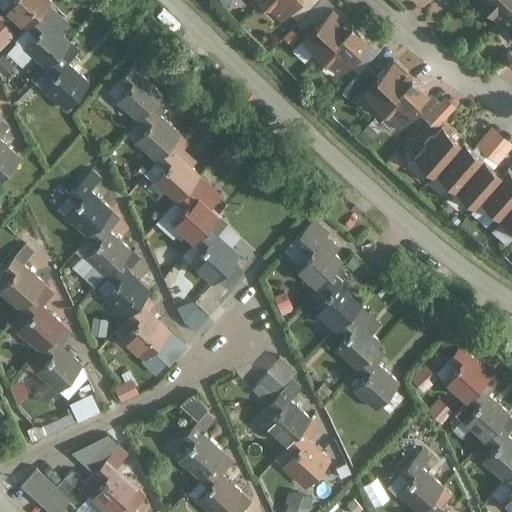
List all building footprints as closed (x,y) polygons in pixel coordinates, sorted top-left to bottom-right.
[(15,0),(6,11),(28,30),(48,6),(53,0),(52,0),(15,0)] [(268,0),(266,3),(284,20),(303,0),(268,0)] [(511,0),(474,0),(498,22),(511,7),(511,0)] [(50,71),(73,44),(51,25),(59,16),(48,6),(28,30),(37,38),(26,51),(50,71)] [(354,25),(335,7),(304,40),(322,58),(354,25)] [(511,7),(498,22),(511,36),(511,7)] [(0,15),(0,49),(1,50),(18,34),(0,15)] [(372,42),(354,25),(322,58),(341,75),(372,42)] [(67,108),(90,81),(71,64),(81,51),(73,44),(50,71),(56,76),(44,89),(67,108)] [(142,120),(163,95),(142,77),(153,64),(144,56),(122,82),(129,87),(118,99),(142,120)] [(416,78),(395,59),(364,93),(385,112),(416,78)] [(434,95),(416,78),(385,112),(404,128),(419,112),(434,95)] [(163,162),(183,138),(160,118),(173,104),(163,95),(142,120),(150,127),(138,141),(163,162)] [(427,119),(443,102),(434,95),(419,112),(427,119)] [(438,129),(459,108),(448,97),(443,102),(427,119),(438,129)] [(0,184),(23,158),(1,139),(11,127),(3,120),(0,122),(0,184)] [(438,177),(440,175),(465,145),(446,128),(418,160),(438,177)] [(511,149),(511,144),(493,129),(480,146),(501,163),(511,149)] [(180,203),(202,176),(193,168),(198,162),(186,151),(191,145),(183,138),(163,162),(170,169),(157,183),(180,203)] [(486,161),(467,144),(465,145),(440,175),(459,192),(486,161)] [(505,178),(486,161),(459,192),(478,209),(484,202),(505,178)] [(511,171),(505,178),(484,202),(504,219),(511,210),(511,171)] [(90,240),(113,212),(91,194),(103,180),(93,172),(70,198),(78,205),(66,220),(90,240)] [(210,183),(202,176),(180,203),(189,210),(175,226),(198,246),(222,218),(198,197),(210,183)] [(111,281),(134,254),(109,234),(121,219),(113,212),(90,240),(98,246),(86,260),(111,281)] [(215,280),(238,254),(218,237),(230,224),(222,218),(198,246),(205,251),(195,263),(215,280)] [(321,291),(341,268),(346,263),(338,256),(343,250),(329,238),(332,235),(315,221),(297,240),(313,256),(297,272),(321,291)] [(0,292),(24,312),(46,286),(23,267),(35,253),(26,246),(4,272),(10,277),(0,288),(0,292)] [(130,322),(149,299),(154,294),(130,274),(141,260),(134,254),(111,281),(117,286),(105,300),(130,322)] [(359,308),(363,304),(342,285),(350,275),(341,268),(321,291),(327,296),(317,309),(341,329),(359,308)] [(42,354),(65,327),(42,308),(54,294),(46,286),(24,312),(31,319),(18,334),(42,354)] [(164,340),(170,332),(148,313),(155,304),(149,299),(130,322),(136,327),(125,340),(147,359),(164,340)] [(361,373),(380,350),(384,345),(362,324),(368,317),(359,308),(341,329),(327,345),(361,373)] [(60,392),(83,366),(62,347),(73,334),(65,327),(42,354),(48,359),(37,372),(60,392)] [(184,344),(170,332),(164,340),(178,352),(184,344)] [(469,403),(493,377),(472,357),(475,354),(463,344),(449,362),(458,369),(447,381),(469,403)] [(377,410),(399,384),(379,366),(387,356),(380,350),(361,373),(366,377),(353,390),(377,410)] [(425,391),(440,376),(427,363),(412,378),(425,391)] [(270,406),(285,389),(268,375),(253,391),(270,406)] [(122,399),(140,391),(134,377),(115,385),(122,399)] [(488,442),(506,423),(511,416),(490,395),(502,383),(493,377),(469,403),(457,416),(488,442)] [(289,449),(314,423),(315,422),(293,403),(304,391),(292,381),(285,389),(270,406),(280,415),(267,430),(289,449)] [(70,401),(79,419),(101,409),(92,390),(70,401)] [(439,398),(430,411),(444,420),(452,407),(439,398)] [(225,450),(205,431),(217,417),(206,408),(182,436),(190,443),(179,456),(201,475),(225,450)] [(308,485),(332,461),(311,442),(321,430),(314,423),(289,449),(296,454),(284,467),(308,485)] [(507,482),(511,475),(511,440),(509,437),(511,434),(511,427),(506,423),(488,442),(498,450),(487,463),(507,482)] [(417,511),(425,511),(434,503),(447,490),(424,471),(435,457),(423,448),(401,474),(410,484),(398,496),(417,511)] [(113,511),(136,485),(115,464),(123,457),(115,449),(93,470),(100,475),(88,491),(113,511)] [(214,511),(223,511),(244,489),(224,470),(235,458),(225,450),(201,475),(209,480),(197,497),(214,511)] [(59,511),(72,499),(36,466),(21,483),(52,511),(59,511)] [(511,511),(511,475),(507,482),(511,485),(511,495),(503,505),(511,511)] [(140,511),(136,507),(147,493),(136,485),(113,511),(140,511)] [(243,511),(241,510),(253,497),(244,489),(223,511),(243,511)] [(292,489),(285,511),(309,511),(314,495),(292,489)] [(444,511),(434,503),(425,511),(444,511)]
